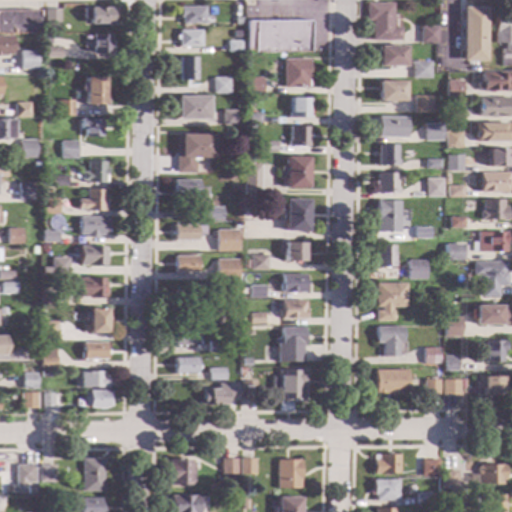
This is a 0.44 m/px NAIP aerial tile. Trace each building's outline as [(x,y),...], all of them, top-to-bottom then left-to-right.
[(391,28),(400,27),(400,40),(369,40),(369,20),(364,20),(364,3),(391,3),(391,28)] [(202,24),(180,24),(180,17),(178,17),(178,7),(203,7),(202,24)] [(482,62),(461,62),(461,8),(482,8),(482,62)] [(58,24),(44,25),(44,9),(58,9),(58,24)] [(114,19),(108,19),(108,24),(87,24),(87,19),(81,19),(81,9),(114,9),(114,19)] [(38,33),(0,33),(0,11),(37,11),(38,33)] [(511,67),(499,67),(499,49),(502,49),(502,44),(492,44),(493,14),(511,14),(511,67)] [(308,51),(251,52),(251,50),(244,50),(244,22),(308,21),(308,51)] [(435,44),(418,44),(418,26),(435,27),(435,44)] [(199,47),(177,47),(178,31),(199,31),(199,47)] [(109,53),(91,53),(91,35),(110,35),(109,53)] [(240,52),(226,52),(226,40),(241,41),(240,52)] [(402,67),(376,67),(376,46),(403,47),(402,67)] [(60,57),(44,58),(44,47),(60,47),(60,57)] [(34,70),(18,70),(18,51),(34,51),(34,70)] [(195,81),(177,81),(177,57),(195,58),(195,81)] [(307,80),(306,80),(305,89),(281,88),(282,59),(307,59),(307,80)] [(427,79),(410,79),(410,62),(428,62),(427,79)] [(511,80),(508,80),(507,89),(506,92),(478,92),(478,91),(475,89),(475,83),(478,82),(479,72),(511,73),(511,80)] [(260,77),(260,93),(245,93),(245,77),(260,77)] [(104,105),(83,105),(83,78),(104,78),(104,105)] [(227,95),(211,94),(212,78),(227,78),(227,95)] [(401,102),(375,101),(376,81),(401,81),(401,102)] [(459,98),(444,98),(444,81),(460,81),(459,98)] [(206,120),(176,120),(176,96),(207,96),(206,120)] [(429,113),(412,113),(412,96),(429,96),(429,113)] [(307,119),(287,119),(287,113),(288,113),(289,98),(308,99),(307,119)] [(507,103),(506,103),(506,117),(476,117),(476,98),(507,99),(507,103)] [(72,117),(55,116),(56,100),(73,100),(72,117)] [(27,119),(12,119),(12,103),(27,103),(27,119)] [(460,106),(460,123),(442,122),(442,106),(460,106)] [(237,126),(220,125),(220,110),(237,111),(237,126)] [(259,124),(242,124),(242,113),(259,114),(259,124)] [(404,138),(375,138),(376,117),(405,117),(404,138)] [(10,141),(0,140),(0,119),(10,119),(10,141)] [(101,137),(83,137),(83,130),(79,129),(79,119),(101,119),(101,137)] [(439,142),(422,141),(422,124),(439,124),(439,142)] [(510,125),(510,131),(505,131),(505,144),(473,143),(474,124),(510,125)] [(307,147),(286,147),(287,127),(307,128),(307,147)] [(458,149),(442,148),(443,131),(459,132),(458,149)] [(212,159),(194,159),(193,174),(174,173),(175,134),(212,135),(212,159)] [(258,140),(253,154),(245,151),(250,137),(258,140)] [(33,159),(17,159),(17,140),(33,140),(33,159)] [(274,153),(259,153),(259,142),(275,142),(274,153)] [(394,160),(397,160),(397,167),(375,167),(376,145),(395,145),(394,160)] [(80,158),(67,158),(67,148),(80,148),(80,158)] [(506,154),(508,154),(508,159),(507,159),(506,168),(483,167),(484,149),(506,150),(506,154)] [(460,172),(443,171),(443,156),(460,156),(460,172)] [(306,189),(284,188),(284,157),(307,157),(306,189)] [(438,169),(422,169),(423,160),(438,160),(438,169)] [(104,168),(106,168),(106,176),(104,176),(103,183),(85,183),(85,181),(80,181),(80,172),(85,172),(86,162),(104,162),(104,168)] [(258,196),(242,196),(242,164),(258,164),(258,196)] [(506,193),(477,193),(477,172),(507,173),(506,193)] [(394,188),(397,188),(396,194),(375,194),(375,173),(394,173),(394,188)] [(65,187),(50,187),(50,176),(65,176),(65,187)] [(195,187),(204,187),(204,202),(190,201),(190,198),(171,198),(171,179),(195,180),(195,187)] [(439,198),(423,197),(423,179),(440,179),(439,198)] [(30,201),(15,201),(15,182),(30,182),(30,201)] [(460,198),(445,198),(445,186),(461,186),(460,198)] [(103,197),(105,197),(105,204),(103,204),(103,212),(85,212),(85,209),(76,209),(76,200),(85,200),(85,190),(103,190),(103,197)] [(305,232),(282,232),(283,200),(306,201),(305,232)] [(501,207),(505,207),(505,221),(480,220),(478,219),(478,212),(480,212),(480,200),(501,201),(501,207)] [(396,233),(375,233),(376,220),(374,220),(375,201),(397,202),(396,233)] [(55,215),(41,215),(41,203),(55,203),(55,215)] [(220,221),(202,221),(203,207),(220,208),(220,221)] [(105,236),(97,236),(97,238),(85,238),(85,235),(77,235),(78,217),(105,218),(105,236)] [(461,229),(447,229),(447,218),(461,218),(461,229)] [(204,227),(204,235),(195,235),(195,241),(172,241),(172,226),(204,227)] [(428,239),(412,239),(412,228),(428,229),(428,239)] [(19,245),(4,245),(4,229),(19,229),(19,245)] [(235,231),(234,252),(213,252),(213,231),(235,231)] [(56,243),(41,242),(41,232),(56,232),(56,243)] [(504,253),(469,252),(470,242),(474,243),(474,232),(505,233),(504,253)] [(301,262),(282,262),(283,243),(301,244),(301,262)] [(461,244),(441,245),(442,261),(461,261),(461,244)] [(392,253),(393,253),(393,268),(374,268),(374,246),(392,247),(392,253)] [(102,251),(105,251),(105,266),(78,266),(78,247),(102,247),(102,251)] [(469,261),(454,260),(454,249),(469,249),(469,261)] [(265,271),(249,271),(249,256),(264,256),(265,271)] [(195,273),(172,272),(173,257),(196,257),(195,273)] [(67,274),(50,274),(50,258),(67,258),(67,274)] [(423,261),(422,281),(404,280),(404,260),(423,261)] [(235,281),(213,281),(213,261),(235,261),(235,281)] [(503,271),(506,271),(506,286),(496,286),(496,297),(479,297),(479,283),(474,283),(474,276),(470,276),(470,263),(504,263),(503,271)] [(10,281),(0,281),(0,272),(10,272),(10,281)] [(303,284),(304,284),(304,293),(279,292),(279,275),(303,275),(303,284)] [(101,283),(104,283),(104,298),(77,298),(77,279),(101,279),(101,283)] [(14,294),(0,294),(0,284),(14,284),(14,294)] [(402,308),(389,308),(389,311),(390,311),(390,322),(373,322),(373,311),(378,311),(378,308),(373,308),(373,284),(403,284),(402,308)] [(262,298),(247,298),(247,286),(262,286),(262,298)] [(199,302),(193,302),(193,305),(184,305),(184,303),(176,303),(176,295),(173,295),(173,287),(199,288),(199,302)] [(55,306),(39,305),(39,296),(55,296),(55,306)] [(303,319),(279,319),(279,302),(303,302),(303,319)] [(505,325),(472,325),(472,306),(505,306),(505,325)] [(105,334),(87,334),(87,323),(82,323),(82,313),(87,312),(87,310),(105,310),(105,334)] [(219,325),(202,324),(202,310),(219,311),(219,325)] [(261,325),(248,325),(247,314),(261,314),(261,325)] [(458,337),(441,337),(442,317),(458,318),(458,337)] [(55,340),(39,340),(39,322),(55,322),(55,340)] [(399,327),(399,343),(395,343),(395,358),(379,357),(379,343),(373,343),(373,327),(399,327)] [(302,335),(303,335),(303,346),(293,346),(292,352),(294,352),(294,362),(278,362),(279,328),(302,329),(302,335)] [(35,341),(23,341),(23,330),(35,330),(35,341)] [(195,346),(172,346),(173,330),(196,331),(195,346)] [(223,353),(206,352),(206,342),(223,342),(223,353)] [(504,351),(501,351),(501,363),(482,363),(482,342),(504,342),(504,351)] [(105,360),(81,360),(81,344),(105,343),(105,360)] [(436,364),(420,364),(420,348),(436,349),(436,364)] [(54,350),(53,368),(39,368),(39,350),(54,350)] [(455,372),(441,371),(441,357),(455,357),(455,372)] [(195,374),(172,373),(172,358),(196,359),(195,374)] [(249,367),(240,367),(240,359),(249,359),(249,367)] [(222,381),(207,381),(207,368),(222,368),(222,381)] [(302,400),(275,400),(276,391),(269,391),(269,377),(276,377),(276,370),(303,371),(302,400)] [(405,394),(373,394),(373,370),(405,371),(405,394)] [(102,376),(106,376),(106,388),(77,388),(77,372),(102,372),(102,376)] [(33,389),(19,389),(19,374),(33,374),(33,389)] [(502,396),(481,396),(481,389),(474,389),(475,377),(502,378),(502,396)] [(436,395),(421,395),(421,380),(436,381),(436,395)] [(456,396),(439,396),(440,381),(456,381),(456,396)] [(253,398),(238,398),(239,382),(254,382),(253,398)] [(235,404),(227,404),(227,385),(235,385),(235,404)] [(224,405),(206,405),(206,398),(199,398),(199,390),(224,390),(224,405)] [(105,391),(105,393),(109,393),(108,408),(105,408),(105,409),(102,409),(102,411),(95,411),(95,410),(85,409),(85,407),(80,407),(80,392),(84,393),(84,391),(105,391)] [(34,409),(18,409),(18,393),(34,394),(34,409)] [(39,409),(50,410),(51,394),(39,394),(39,409)] [(396,475),(371,475),(371,455),(396,455),(396,475)] [(100,493),(80,492),(80,459),(101,460),(100,493)] [(234,475),(219,475),(219,459),(235,460),(234,475)] [(189,486),(167,485),(167,460),(190,460),(189,486)] [(252,475),(238,475),(238,460),(253,460),(252,475)] [(297,489),(274,489),(275,460),(298,461),(297,489)] [(435,477),(419,477),(419,460),(436,461),(435,477)] [(31,483),(13,483),(13,465),(18,465),(32,466),(31,483)] [(53,483),(37,483),(37,466),(53,466),(53,483)] [(503,481),(500,481),(500,485),(477,485),(477,476),(474,474),(474,469),(477,466),(503,467),(503,481)] [(455,490),(438,490),(438,471),(456,471),(455,490)] [(395,502),(373,502),(373,496),(370,496),(370,480),(395,480),(395,502)] [(429,506),(413,506),(413,493),(429,493),(429,506)] [(195,511),(161,511),(162,496),(196,497),(195,511)] [(502,511),(483,511),(483,496),(503,496),(502,511)] [(298,511),(271,511),(271,508),(275,508),(275,498),(298,499),(298,511)] [(98,507),(101,507),(100,511),(77,511),(77,499),(98,499),(98,507)]
